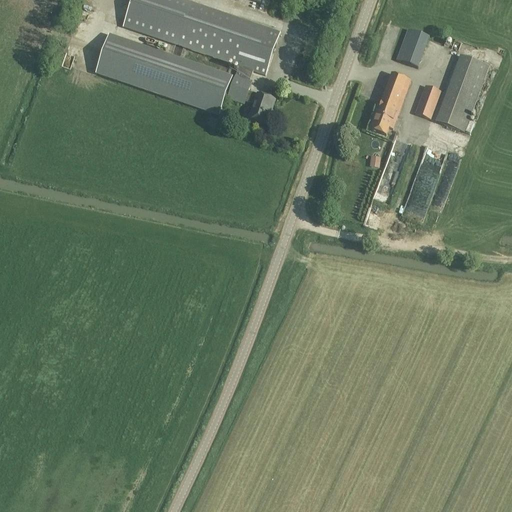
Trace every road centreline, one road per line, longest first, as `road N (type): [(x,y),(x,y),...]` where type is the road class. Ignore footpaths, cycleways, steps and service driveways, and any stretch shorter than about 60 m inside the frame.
road 1 (tertiary): [(172,511),(292,226),(373,0)]
road 2 (track): [(511,259),(292,226)]
